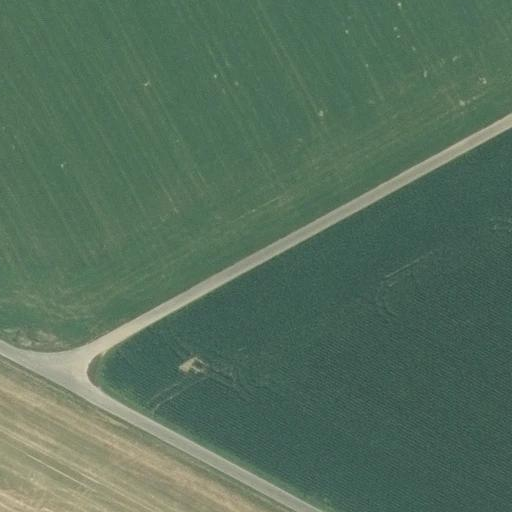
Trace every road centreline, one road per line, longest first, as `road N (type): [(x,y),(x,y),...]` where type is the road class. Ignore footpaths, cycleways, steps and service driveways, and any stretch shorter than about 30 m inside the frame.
road 1 (track): [(43,363),(511,120)]
road 2 (unclassified): [(324,511),(0,340)]
